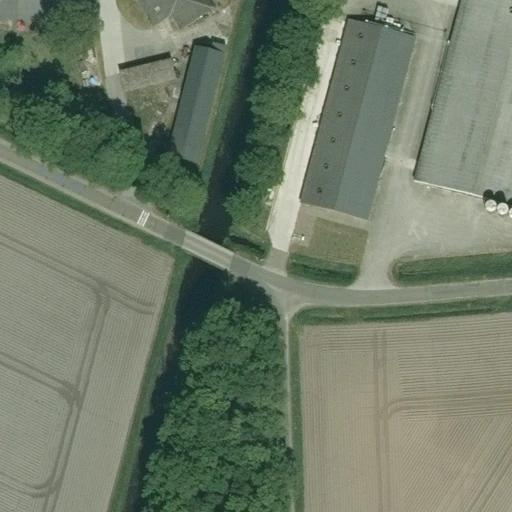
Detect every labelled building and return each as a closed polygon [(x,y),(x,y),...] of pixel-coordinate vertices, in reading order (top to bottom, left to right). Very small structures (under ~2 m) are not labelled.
[(159,0),(179,31),(213,9),(207,0),(159,0)] [(511,0),(463,0),(415,183),(511,208),(511,0)] [(368,221),(415,39),(349,21),(301,204),(368,221)] [(197,165),(224,56),(195,48),(168,158),(197,165)] [(124,93),(176,81),(172,61),(120,73),(124,93)]
